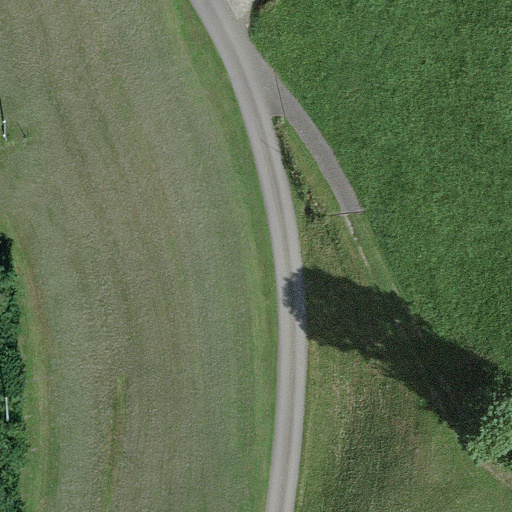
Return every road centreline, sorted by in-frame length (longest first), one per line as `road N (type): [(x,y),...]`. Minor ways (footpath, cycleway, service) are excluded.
road 1 (residential): [(206,0),(247,72),(287,254),(293,401),(279,511)]
road 2 (track): [(247,72),(310,138),(438,380),(511,466)]
